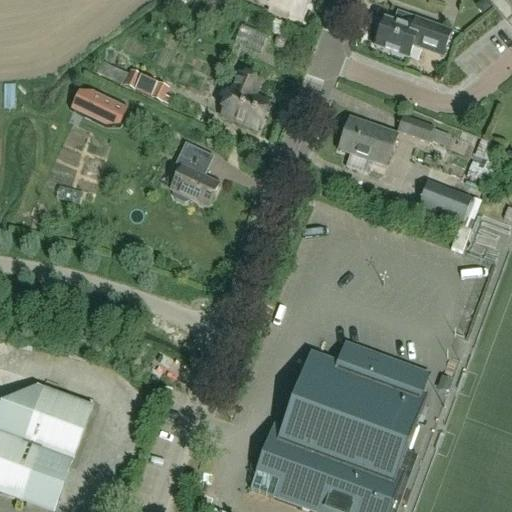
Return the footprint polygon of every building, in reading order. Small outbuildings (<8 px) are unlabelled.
[(217,0),(197,0),(216,9),(217,5),(216,4),(217,0)] [(289,17),(302,22),(311,0),(259,0),(258,4),(280,13),(278,18),(287,22),(289,17)] [(511,0),(502,0),(511,11),(511,0)] [(443,58),(444,54),(452,33),(415,20),(411,31),(384,21),(380,34),(377,34),(373,46),(375,48),(374,50),(390,55),(390,58),(402,62),(404,60),(407,61),(413,48),(443,58)] [(150,100),(162,106),(166,108),(170,101),(165,99),(169,91),(157,86),(129,74),(128,77),(123,88),(150,100)] [(251,82),(239,77),(233,92),(232,91),(221,118),(256,132),(266,106),(245,97),(251,82)] [(78,94),(70,113),(106,130),(118,130),(127,111),(92,94),(78,94)] [(451,137),(433,131),(433,130),(402,119),(396,134),(428,145),(429,143),(447,149),(451,137)] [(339,153),(385,169),(396,138),(350,122),(339,153)] [(501,150),(480,142),(473,159),(474,159),(470,168),(470,167),(465,180),(487,188),(491,179),(490,179),(494,168),(495,168),(496,164),(498,157),(500,158),(501,155),(500,154),(501,150)] [(209,169),(205,167),(210,158),(185,146),(175,168),(181,171),(170,193),(173,195),(172,196),(174,202),(183,206),(189,204),(189,202),(206,211),(218,187),(203,180),(209,169)] [(475,205),(476,204),(471,202),(472,201),(427,184),(417,209),(462,227),(461,229),(469,233),(479,207),(475,205)] [(464,341),(467,334),(455,330),(453,337),(464,341)] [(397,511),(417,458),(407,454),(427,399),(421,397),(426,384),(429,377),(345,346),(343,353),(338,366),(310,355),(282,431),(273,427),(250,492),(272,500),(304,511),(397,511)] [(1,404),(0,407),(0,496),(41,511),(53,511),(91,410),(36,389),(27,413),(1,404)]
